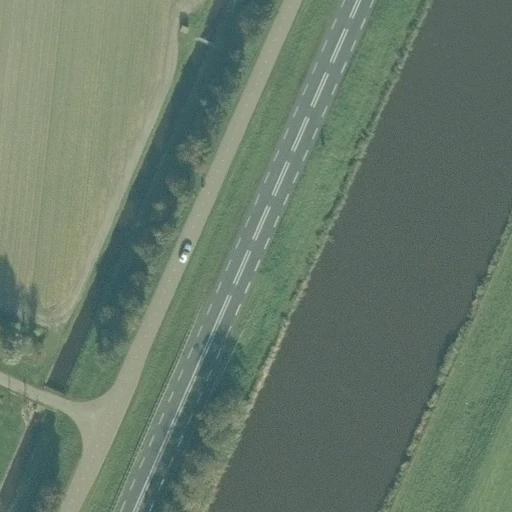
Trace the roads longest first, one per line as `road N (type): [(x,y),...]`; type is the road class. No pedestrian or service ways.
road 1 (unclassified): [(68,511),(293,0)]
road 2 (primary): [(135,511),(359,0)]
